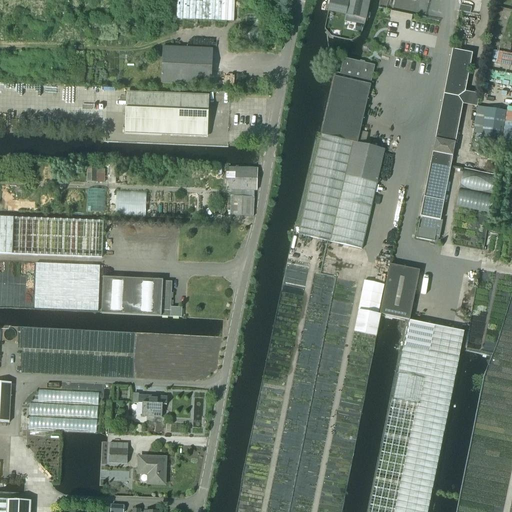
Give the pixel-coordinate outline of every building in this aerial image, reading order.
[(177,1),(176,18),(234,21),(234,0),(202,0),(202,2),(177,1)] [(346,0),(330,0),(328,10),(346,14),(349,0),(346,0)] [(349,0),(346,14),(346,15),(366,19),(369,0),(349,0)] [(471,7),(460,5),(459,11),(470,13),(471,7)] [(496,7),(495,13),(506,16),(507,10),(496,7)] [(495,13),(493,19),(505,21),(506,16),(495,13)] [(493,19),(492,25),(504,27),(505,21),(493,19)] [(492,25),(491,31),(503,33),(504,27),(492,25)] [(491,31),(490,37),(502,39),(503,33),(491,31)] [(490,37),(489,43),(501,45),(502,39),(490,37)] [(489,43),(488,49),(500,51),(501,45),(489,43)] [(162,47),(161,83),(211,85),(213,49),(162,47)] [(435,139),(436,139),(455,143),(463,103),(458,97),(465,92),(473,53),(452,49),(435,139)] [(336,73),(335,77),(321,135),(299,234),(362,249),(385,150),(358,144),(371,85),(370,85),(375,66),(344,58),(340,74),(336,73)] [(127,93),(126,133),(206,137),(208,97),(127,93)] [(486,108),(481,138),(501,141),(506,111),(486,108)] [(433,152),(424,197),(444,201),(453,156),(455,143),(436,139),(433,152)] [(87,182),(104,182),(105,173),(96,173),(96,168),(87,167),(87,182)] [(226,190),(254,191),(256,191),(257,169),(227,168),(226,190)] [(117,191),(116,215),(145,216),(146,192),(117,191)] [(231,196),(230,216),(253,217),(254,197),(231,196)] [(416,238),(434,241),(434,244),(437,245),(438,238),(439,239),(442,221),(422,217),(420,229),(418,229),(416,238)] [(103,222),(0,218),(0,254),(102,259),(103,222)] [(380,313),(381,314),(409,320),(421,270),(391,264),(380,313)] [(103,277),(101,313),(181,317),(182,307),(171,307),(172,282),(163,281),(163,280),(103,277)] [(358,310),(354,332),(376,337),(380,315),(358,310)] [(392,399),(368,511),(427,511),(460,355),(464,332),(409,321),(404,343),(399,369),(393,399),(392,399)] [(0,422),(9,423),(11,383),(0,382),(0,422)] [(167,398),(139,396),(138,404),(142,404),(142,417),(162,418),(162,405),(167,406),(167,398)] [(108,463),(127,464),(127,450),(109,449),(108,463)] [(151,474),(151,483),(163,484),(165,459),(139,457),(138,473),(151,474)] [(7,500),(6,511),(30,511),(31,501),(7,500)]
